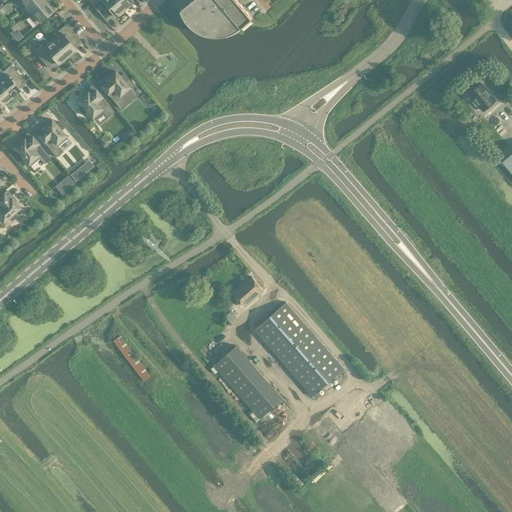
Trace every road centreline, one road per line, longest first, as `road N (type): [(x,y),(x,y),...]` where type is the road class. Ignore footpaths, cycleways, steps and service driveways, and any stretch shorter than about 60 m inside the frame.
road 1 (unclassified): [(0,382),(224,232)]
road 2 (secondary): [(167,159),(0,301)]
road 3 (unclassified): [(330,155),(495,22)]
road 4 (secondary): [(320,163),(442,293)]
road 5 (secondary): [(442,293),(330,155)]
road 6 (residential): [(0,130),(105,48)]
road 7 (tertiary): [(338,88),(391,42),(419,0)]
